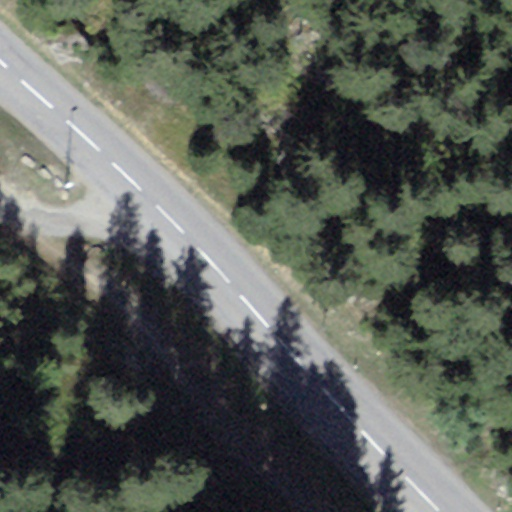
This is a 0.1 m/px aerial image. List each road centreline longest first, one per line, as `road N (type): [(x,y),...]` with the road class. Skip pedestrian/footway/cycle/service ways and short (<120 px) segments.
road 1 (tertiary): [(438,511),(190,236),(0,60)]
road 2 (track): [(321,511),(202,399),(167,344),(49,220)]
road 3 (track): [(190,236),(49,220),(0,200)]
